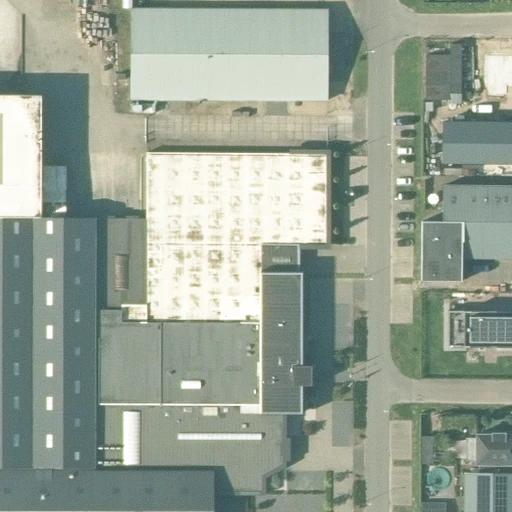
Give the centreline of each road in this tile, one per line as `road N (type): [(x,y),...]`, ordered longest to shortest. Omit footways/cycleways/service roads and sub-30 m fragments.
road 1 (unclassified): [(378,397),(377,29)]
road 2 (unclassified): [(377,29),(511,29)]
road 3 (unclassified): [(511,397),(378,397)]
